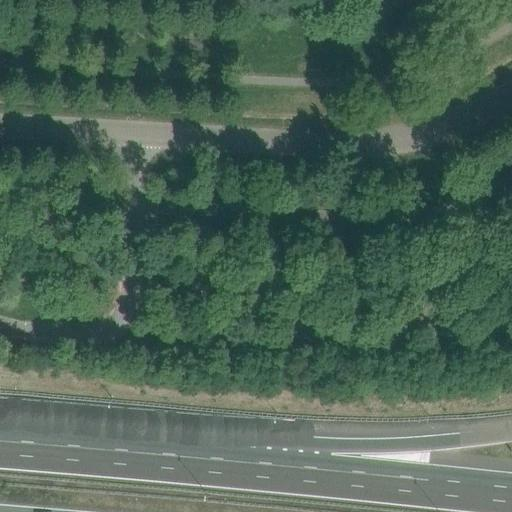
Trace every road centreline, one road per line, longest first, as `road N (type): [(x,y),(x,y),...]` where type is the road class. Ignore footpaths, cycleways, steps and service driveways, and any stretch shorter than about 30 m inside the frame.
road 1 (unclassified): [(138,131),(398,145),(511,98)]
road 2 (motorway): [(323,475),(0,449)]
road 3 (unclassified): [(0,326),(103,335),(125,320),(138,131)]
road 4 (motorway): [(511,439),(323,475)]
road 5 (motorway): [(511,495),(323,475)]
road 6 (unclassified): [(0,127),(138,131)]
